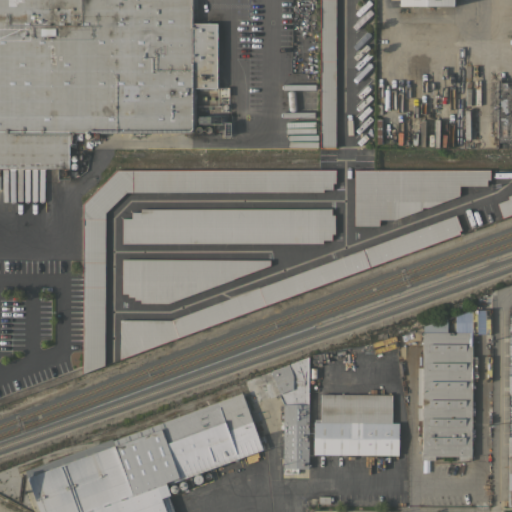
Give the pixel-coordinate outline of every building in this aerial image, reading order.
[(0,0),(192,0),(192,24),(216,24),(216,87),(195,87),(195,116),(220,116),(221,123),(195,123),(195,127),(198,127),(200,127),(201,128),(201,129),(201,130),(200,132),(199,133),(197,133),(196,133),(97,133),(99,135),(99,136),(99,138),(97,139),(94,138),(93,137),(93,135),(94,133),(89,133),(90,134),(90,136),(89,138),(88,139),(86,139),(84,137),(84,135),(85,134),(85,133),(71,133),(71,143),(68,143),(69,168),(0,168),(0,0)] [(319,147),(319,0),(334,0),(334,147),(319,147)] [(511,148),(470,148),(470,82),(511,82),(511,148)] [(489,169),(489,179),(486,179),(486,185),(459,185),(459,195),(426,207),(421,207),(421,209),(394,219),(378,219),(378,225),(353,225),(353,169),(489,169)] [(83,204),(117,170),(335,170),(335,183),(332,183),(332,189),(322,189),(322,192),(126,192),(105,213),(104,365),(82,373),(83,204)] [(511,213),(502,217),(497,203),(507,199),(506,196),(511,193),(511,213)] [(331,209),(331,215),(334,215),(334,234),(331,234),(331,240),(322,240),(322,243),(122,243),(122,219),(131,219),(131,212),(140,212),(140,209),(331,209)] [(455,215),(460,230),(458,231),(459,234),(120,359),(120,320),(171,320),(455,215)] [(270,260),(270,265),(168,303),(140,303),(140,300),(134,300),(134,297),(128,297),(128,294),(122,294),(121,259),(270,260)] [(470,460),(458,460),(458,456),(434,455),(434,459),(419,459),(420,450),(421,450),(422,326),(446,319),(446,332),(471,332),(470,460)] [(309,357),(307,469),(298,469),(298,474),(282,474),(283,405),(278,395),(278,394),(270,371),(309,357)] [(166,485),(170,494),(168,495),(173,511),(38,511),(24,472),(111,438),(113,443),(240,393),(262,450),(166,485)] [(313,454),(313,422),(320,422),(320,394),(391,394),(391,423),(398,423),(397,455),(313,454)]
